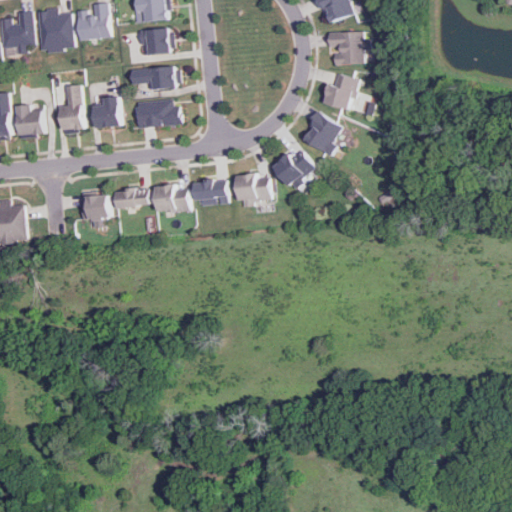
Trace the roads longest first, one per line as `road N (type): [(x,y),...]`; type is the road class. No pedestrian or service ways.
road 1 (residential): [(0,169),(155,156),(258,136),(301,85),(307,51),(288,0)]
road 2 (residential): [(218,147),(205,0)]
